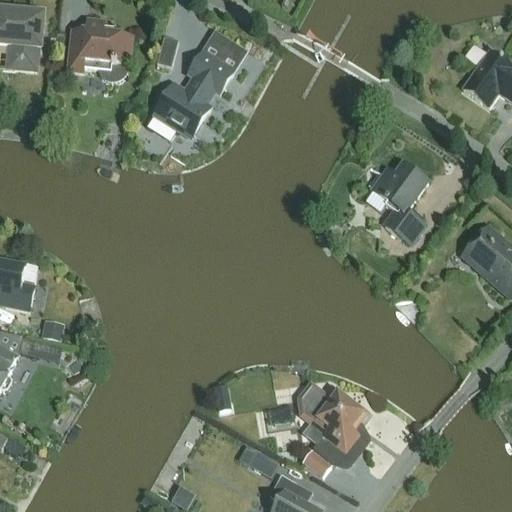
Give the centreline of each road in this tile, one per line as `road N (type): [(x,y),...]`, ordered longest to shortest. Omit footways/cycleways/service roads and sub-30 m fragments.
road 1 (residential): [(373,511),(415,449),(511,353)]
road 2 (residential): [(511,179),(378,89)]
